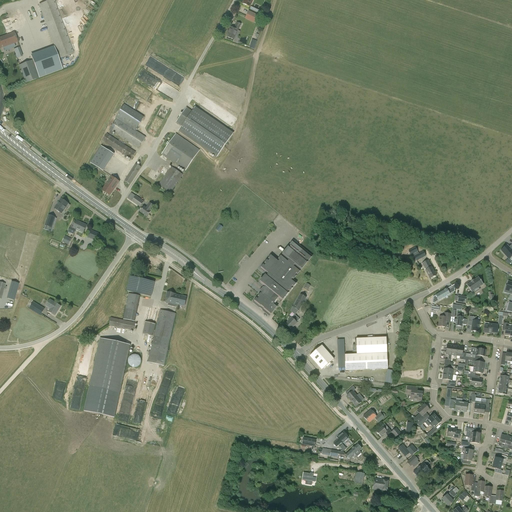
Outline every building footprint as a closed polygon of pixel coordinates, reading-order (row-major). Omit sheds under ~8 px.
[(54,0),(50,0),(38,5),(54,47),(59,59),(74,54),(54,0)] [(246,17),(255,22),(258,16),(249,12),(247,16),(246,17)] [(238,31),(238,30),(241,24),(236,23),(234,28),(230,27),(226,37),(234,40),(233,42),(237,44),(239,39),(237,38),(240,32),(238,31)] [(14,33),(0,37),(0,48),(0,49),(17,42),(14,33)] [(22,56),(19,47),(13,50),(14,51),(16,58),(17,58),(22,56)] [(59,59),(54,47),(30,55),(39,78),(63,69),(62,69),(59,59)] [(31,61),(20,65),(26,83),(38,79),(31,61)] [(135,89),(134,92),(140,94),(143,88),(134,84),(132,88),(135,89)] [(115,118),(116,118),(109,130),(130,143),(138,149),(146,137),(135,130),(144,117),(124,104),(115,118)] [(178,131),(217,158),(234,133),(195,106),(192,111),(186,107),(176,122),(182,126),(178,131)] [(104,142),(131,160),(136,152),(127,147),(107,134),(102,141),(104,142)] [(162,155),(169,160),(185,171),(199,151),(176,134),(162,155)] [(101,146),(90,163),(103,171),(114,154),(101,146)] [(130,184),(141,167),(136,164),(124,181),(130,184)] [(182,174),(171,167),(164,177),(159,184),(171,192),(183,175),(182,174)] [(102,191),(109,196),(114,189),(119,182),(111,177),(102,191)] [(140,207),(144,202),(136,196),(132,202),(140,207)] [(62,214),(66,208),(67,209),(70,205),(68,204),(61,199),(54,208),(62,214)] [(147,217),(150,212),(154,206),(149,203),(146,208),(144,207),(140,212),(147,217)] [(45,229),(50,230),(55,217),(49,215),(46,226),(45,229)] [(76,220),(76,222),(73,221),(70,227),(69,227),(67,232),(74,235),(76,230),(75,229),(83,233),(86,225),(76,220)] [(101,234),(91,230),(88,238),(101,243),(104,236),(101,235),(101,234)] [(69,245),(72,238),(65,235),(62,242),(69,245)] [(260,280),(262,282),(261,284),(264,287),(264,288),(263,287),(260,291),(263,294),(255,303),(265,311),(270,315),(278,306),(275,303),(278,299),(281,301),(297,283),(293,279),(300,271),(312,256),(299,246),(294,241),(278,260),(273,256),(262,269),(268,274),(264,280),(262,279),(261,279),(260,279),(260,280)] [(501,251),(508,259),(511,256),(511,249),(511,250),(507,245),(504,247),(502,249),(501,251)] [(414,256),(417,261),(426,256),(423,251),(419,253),(415,247),(408,251),(412,258),(414,256)] [(436,275),(432,267),(430,264),(428,260),(422,263),(425,270),(430,279),(436,275)] [(130,276),(127,291),(151,297),(155,282),(139,279),(130,276)] [(478,277),(467,285),(472,293),(474,291),(475,293),(479,290),(478,288),(483,285),(478,277)] [(12,281),(7,298),(15,300),(20,283),(12,281)] [(433,297),(432,302),(432,303),(433,303),(433,304),(434,304),(435,303),(450,294),(447,289),(433,297)] [(127,291),(119,325),(143,331),(151,297),(127,291)] [(175,295),(175,294),(168,292),(166,302),(178,304),(180,305),(182,296),(175,295)] [(293,307),(299,311),(306,297),(300,294),(293,307)] [(61,307),(54,303),(49,300),(45,306),(50,309),(48,312),(55,316),(61,307)] [(29,309),(40,316),(45,309),(39,305),(33,302),(29,309)] [(153,336),(159,310),(149,307),(142,333),(153,336)] [(176,314),(160,310),(148,362),(164,366),(170,339),(175,317),(176,314)] [(449,321),(450,314),(445,313),(444,317),(440,317),(439,326),(445,327),(446,320),(449,321)] [(297,323),(300,319),(295,314),(291,318),(291,317),(288,321),(285,324),(291,329),(297,323)] [(463,321),(463,314),(457,314),(457,319),(454,319),(454,322),(456,323),(455,329),(461,329),(462,323),(461,323),(461,320),(463,321)] [(468,326),(472,326),(471,331),(478,332),(480,322),(475,321),(476,317),(469,316),(468,326)] [(497,333),(498,325),(489,324),(489,323),(485,323),(484,333),(491,334),(491,333),(497,333)] [(505,336),(510,336),(511,327),(508,327),(509,324),(503,323),(503,329),(506,329),(505,336)] [(346,370),(388,369),(386,338),(356,339),(357,355),(345,355),(346,370)] [(84,411),(114,417),(130,345),(100,339),(84,411)] [(310,356),(322,370),(333,360),(321,346),(310,356)] [(459,359),(465,360),(466,357),(466,354),(466,353),(463,353),(463,347),(458,346),(456,356),(460,356),(459,359)] [(473,355),(466,354),(466,357),(474,358),(474,355),(485,357),(486,350),(476,348),(475,353),(473,352),(473,355)] [(507,364),(507,361),(510,362),(511,354),(506,353),(506,356),(502,355),(501,365),(505,365),(505,364),(507,364)] [(136,355),(135,354),(134,354),(134,355),(133,355),(132,355),(131,355),(131,356),(130,356),(130,357),(129,357),(129,358),(129,359),(128,359),(128,360),(128,361),(128,362),(128,363),(129,363),(129,364),(130,365),(130,366),(131,366),(132,367),(133,367),(134,367),(135,367),(136,367),(137,367),(138,366),(139,366),(139,365),(140,365),(140,364),(141,363),(141,362),(141,361),(141,360),(141,359),(140,358),(140,357),(139,356),(138,356),(138,355),(137,355),(136,355)] [(444,368),(443,374),(453,375),(455,376),(456,370),(457,370),(458,367),(452,366),(451,366),(450,369),(444,368)] [(468,371),(468,375),(475,376),(475,373),(483,374),(483,368),(474,367),(473,372),(468,371)] [(443,374),(442,379),(449,380),(448,384),(448,387),(455,388),(455,385),(456,381),(452,380),(453,375),(443,374)] [(474,379),(475,376),(468,375),(467,378),(470,378),(470,380),(472,381),(471,385),(481,386),(482,380),(474,379)] [(356,407),(362,401),(364,400),(359,394),(357,396),(353,392),(355,390),(353,387),(348,391),(350,393),(347,396),(356,407)] [(421,401),(422,393),(415,392),(415,388),(407,387),(406,393),(411,393),(410,400),(421,401)] [(74,401),(82,403),(83,394),(74,392),(73,400),(74,400),(74,401)] [(475,402),(475,404),(473,413),(479,414),(480,402),(475,401),(476,395),(472,395),(471,402),(475,402)] [(485,402),(480,402),(479,414),(484,415),(485,407),(488,408),(489,400),(486,399),(485,402)] [(455,411),(460,412),(462,403),(456,402),(456,401),(450,400),(449,409),(455,410),(455,411)] [(154,403),(152,421),(155,421),(155,423),(158,423),(161,404),(154,403)] [(467,404),(462,403),(460,412),(466,412),(466,411),(470,412),(471,404),(467,404)] [(419,414),(415,418),(414,417),(412,418),(417,425),(428,415),(426,413),(429,410),(425,405),(417,411),(419,414)] [(369,423),(374,418),(378,423),(385,418),(384,417),(386,416),(384,413),(382,414),(380,413),(376,416),(371,410),(363,417),(369,423)] [(427,421),(430,425),(437,418),(434,414),(430,418),(428,415),(417,425),(420,427),(421,426),(427,421)] [(434,429),(428,434),(426,435),(428,438),(437,430),(435,427),(441,422),(437,418),(430,425),(434,429)] [(406,427),(405,436),(412,437),(413,425),(409,425),(407,424),(406,427)] [(395,438),(400,434),(396,429),(391,432),(385,425),(376,432),(381,437),(385,433),(387,436),(391,433),(395,438)] [(469,432),(469,437),(480,439),(480,434),(474,433),(474,429),(467,428),(466,428),(466,432),(469,432)] [(460,439),(461,432),(456,431),(456,430),(448,429),(447,436),(454,437),(454,438),(460,439)] [(348,438),(349,437),(344,432),(337,437),(339,439),(333,443),(336,447),(341,442),(342,443),(348,438)] [(502,443),(505,444),(507,436),(501,435),(499,443),(498,446),(501,447),(502,443)] [(302,444),(315,447),(316,440),(303,437),(302,444)] [(461,442),(461,446),(463,446),(469,447),(470,443),(479,444),(480,439),(469,437),(468,442),(461,442)] [(361,453),(359,451),(362,449),(361,448),(360,446),(359,446),(357,444),(351,450),(347,453),(346,453),(345,454),(350,460),(355,455),(357,457),(361,453)] [(412,456),(417,451),(412,445),(407,449),(402,445),(398,449),(405,457),(410,453),(412,456)] [(463,449),(462,451),(464,452),(464,455),(472,456),(473,451),(470,450),(470,447),(469,447),(463,446),(463,449)] [(344,453),(344,452),(326,449),(325,455),(337,457),(338,454),(344,455),(344,454),(344,453)] [(472,462),(472,456),(464,455),(463,460),(461,460),(461,464),(468,465),(468,461),(472,462)] [(495,457),(493,463),(502,465),(503,460),(505,461),(506,457),(499,455),(498,458),(495,457)] [(407,463),(411,466),(418,460),(414,456),(407,463)] [(418,480),(419,479),(430,470),(426,466),(429,464),(427,461),(424,464),(424,463),(413,473),(417,477),(416,478),(418,480)] [(500,470),(502,465),(493,463),(492,468),(495,469),(494,472),(502,475),(503,471),(500,470)] [(362,484),(364,473),(356,472),(354,482),(362,484)] [(303,473),(302,480),(306,481),(305,485),(311,485),(312,481),(315,482),(315,479),(312,478),(313,475),(310,474),(303,473)] [(474,491),(474,488),(475,483),(472,483),(473,476),(466,475),(465,485),(471,486),(471,491),(474,491)] [(387,491),(389,480),(383,480),(374,478),(373,489),(382,490),(382,491),(387,491)] [(477,489),(474,488),(474,491),(473,496),(480,497),(480,492),(483,492),(484,482),(478,482),(477,489)] [(456,495),(455,494),(459,491),(456,487),(452,490),(447,495),(442,499),(448,506),(453,502),(449,498),(452,495),(453,497),(456,495)] [(489,504),(492,504),(493,496),(491,496),(492,488),(485,487),(484,496),(490,497),(489,504)] [(496,496),(493,496),(492,504),(495,505),(496,500),(502,501),(503,492),(497,491),(496,496)] [(462,502),(468,495),(464,492),(458,498),(462,502)]
